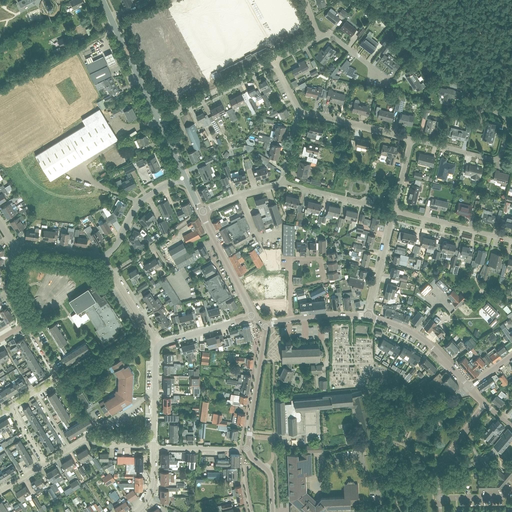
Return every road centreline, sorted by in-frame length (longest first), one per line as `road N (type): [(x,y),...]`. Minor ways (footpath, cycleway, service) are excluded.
road 1 (residential): [(479,105),(507,119),(499,157),(411,140)]
road 2 (tertiary): [(159,122),(102,0)]
road 3 (track): [(116,29),(0,95)]
road 4 (residential): [(159,122),(274,60)]
road 5 (secondary): [(247,448),(265,326)]
road 6 (residential): [(511,240),(393,212)]
